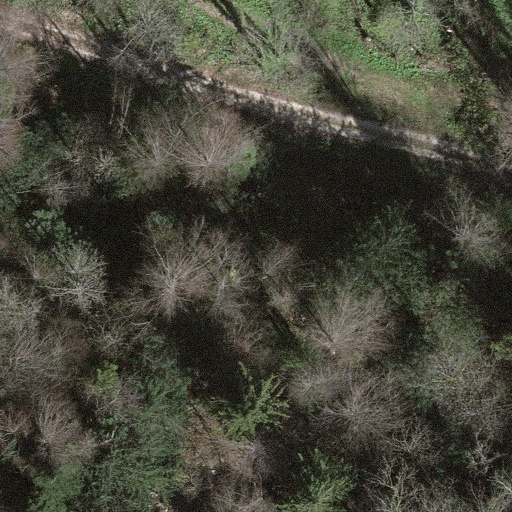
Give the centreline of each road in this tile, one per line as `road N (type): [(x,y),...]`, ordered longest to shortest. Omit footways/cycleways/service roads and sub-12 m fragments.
road 1 (track): [(511,175),(394,132),(0,19)]
road 2 (track): [(394,132),(338,80),(202,0)]
